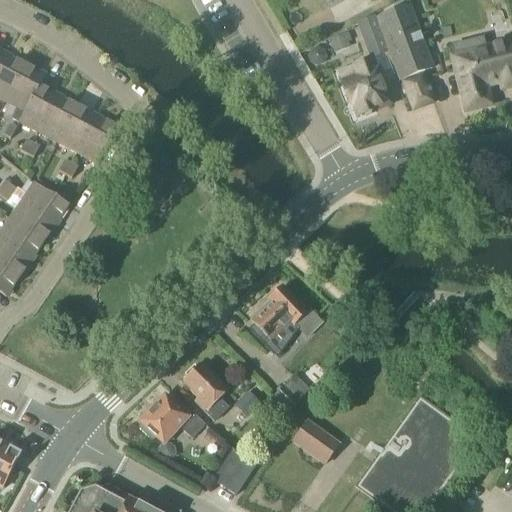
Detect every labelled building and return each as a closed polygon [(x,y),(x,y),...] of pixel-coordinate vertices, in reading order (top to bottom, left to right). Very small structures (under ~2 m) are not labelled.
[(398,82),(430,71),(407,8),(375,20),(398,82)] [(371,59),(386,53),(374,20),(359,25),(371,59)] [(349,34),(329,41),(334,56),(349,49),(348,44),(352,43),(349,34)] [(455,59),(451,60),(464,113),(488,108),(483,88),(499,84),(500,91),(511,88),(511,45),(484,52),(482,41),(452,49),(455,59)] [(0,101),(7,105),(26,69),(7,59),(0,72),(0,101)] [(374,75),(370,62),(353,68),(358,81),(341,87),(347,104),(351,102),(353,105),(351,108),(353,114),(356,115),(357,118),(388,106),(376,74),(374,75)] [(25,115),(41,90),(46,80),(26,69),(7,105),(25,115)] [(413,111),(429,104),(420,80),(403,86),(413,111)] [(39,136),(59,100),(41,90),(25,115),(20,126),(39,136)] [(58,146),(78,110),(59,100),(39,136),(58,146)] [(78,156),(97,120),(78,110),(58,146),(78,156)] [(97,167),(117,131),(97,120),(78,156),(97,167)] [(10,141),(16,129),(9,126),(3,138),(10,141)] [(20,154),(26,157),(33,145),(26,141),(20,154)] [(33,145),(26,157),(34,160),(40,148),(33,145)] [(58,174),(65,177),(71,165),(64,161),(58,174)] [(78,168),(71,165),(65,177),(72,181),(78,168)] [(159,203),(168,186),(154,179),(145,196),(159,203)] [(11,196),(15,190),(5,183),(1,189),(11,196)] [(21,204),(55,228),(68,209),(34,186),(21,204)] [(0,198),(6,203),(11,196),(1,189),(0,190),(0,198)] [(43,245),(55,228),(21,204),(9,222),(43,245)] [(0,241),(31,263),(43,245),(9,222),(0,234),(0,241)] [(0,268),(19,281),(31,263),(0,241),(0,268)] [(0,295),(6,299),(19,281),(0,268),(0,295)] [(254,327),(249,331),(278,361),(298,332),(307,341),(323,325),(318,319),(310,312),(307,315),(305,312),(306,309),(300,303),(297,304),(282,289),(269,302),(271,305),(257,319),(251,324),(254,327)] [(228,394),(202,368),(198,372),(194,369),(185,378),(189,381),(184,386),(199,401),(196,404),(207,415),(208,415),(215,423),(227,411),(219,402),(228,394)] [(283,388),(273,398),(288,414),(299,403),(310,393),(304,387),(297,379),(294,377),(283,388)] [(314,377),(306,385),(310,389),(318,381),(314,377)] [(257,421),(264,415),(246,395),(234,407),(247,420),(252,415),(257,421)] [(186,418),(164,398),(140,424),(141,425),(138,431),(151,444),(157,440),(163,445),(178,429),(188,437),(193,442),(206,427),(191,413),(186,418)] [(385,511),(428,511),(479,443),(419,399),(355,490),(385,511)] [(323,468),(337,448),(306,425),(292,445),(323,468)] [(0,447),(1,447),(0,447),(0,491),(1,492),(20,458),(10,452),(12,448),(2,442),(0,447)] [(234,498),(257,467),(235,452),(213,483),(234,498)] [(146,511),(127,502),(124,506),(94,490),(79,495),(69,511),(146,511)]
